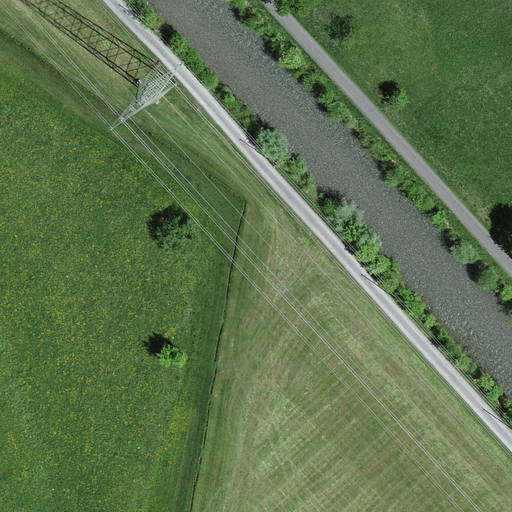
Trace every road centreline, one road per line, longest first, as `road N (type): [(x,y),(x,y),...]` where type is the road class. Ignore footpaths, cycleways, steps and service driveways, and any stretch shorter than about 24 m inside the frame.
road 1 (track): [(114,0),(511,443)]
road 2 (track): [(511,269),(267,0)]
